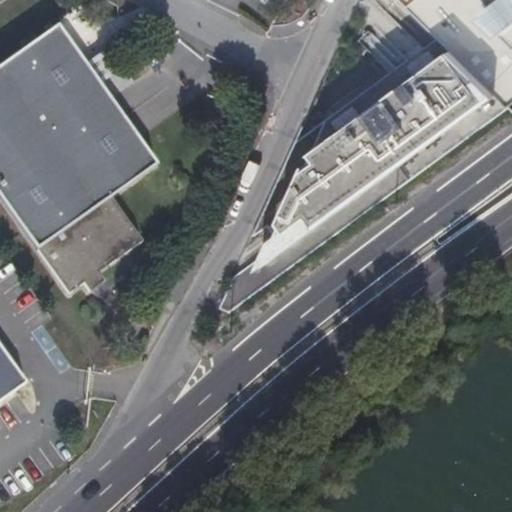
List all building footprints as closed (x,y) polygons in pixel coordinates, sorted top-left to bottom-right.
[(511,31),(483,0),(401,0),(454,50),(498,94),(511,108),(511,31)] [(511,0),(483,0),(511,31),(511,0)] [(155,167),(59,31),(0,71),(0,199),(68,295),(82,285),(89,293),(105,283),(98,274),(141,243),(112,199),(155,167)] [(265,266),(498,94),(454,50),(327,144),(330,148),(325,158),(317,155),(265,266)] [(0,399),(24,383),(0,348),(0,399)]
